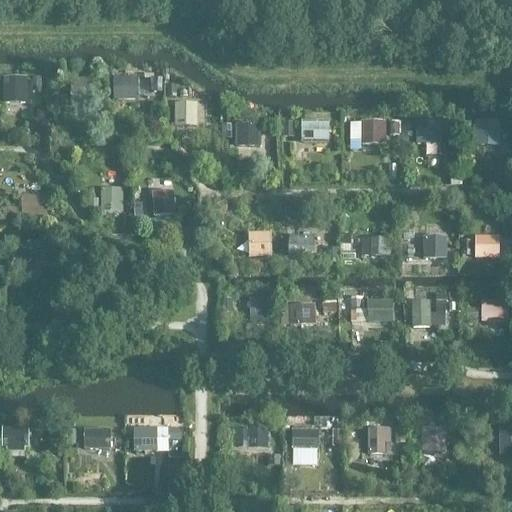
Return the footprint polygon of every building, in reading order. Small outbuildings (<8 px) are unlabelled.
[(29,103),(28,76),(4,77),(4,104),(29,103)] [(111,80),(110,100),(145,101),(145,81),(111,80)] [(177,102),(176,126),(198,127),(199,103),(177,102)] [(380,143),(380,112),(354,112),(354,143),(380,143)] [(496,144),(497,113),(475,113),(474,144),(496,144)] [(233,119),(233,144),(261,144),(261,119),(233,119)] [(303,142),(331,141),(330,119),(302,120),(303,142)] [(444,143),(444,121),(416,121),(417,143),(444,143)] [(103,188),(103,212),(125,212),(125,188),(103,188)] [(176,190),(154,190),(155,216),(177,216),(176,190)] [(19,194),(19,214),(49,214),(49,194),(19,194)] [(244,233),(246,257),(275,255),(273,231),(244,233)] [(317,252),(316,234),(291,235),(292,253),(317,252)] [(421,235),(420,261),(441,262),(442,236),(421,235)] [(500,259),(501,236),(477,235),(476,258),(500,259)] [(373,236),(372,256),(392,257),(392,237),(373,236)] [(416,300),(432,300),(433,328),(448,328),(448,289),(415,289),(416,300)] [(252,297),(251,316),(272,317),(273,298),(252,297)] [(368,297),(368,331),(393,331),(393,297),(368,297)] [(482,321),(509,321),(510,300),(483,299),(482,321)] [(292,303),(292,332),(339,331),(338,302),(292,303)] [(414,302),(413,327),(431,328),(431,302),(414,302)] [(440,423),(419,423),(420,455),(441,454),(440,423)] [(162,428),(133,426),(131,447),(161,449),(162,428)] [(270,426),(230,426),(230,453),(271,453),(270,426)] [(6,451),(28,451),(29,427),(6,427),(6,451)] [(394,428),(370,427),(369,455),(386,456),(387,442),(393,443),(394,428)] [(112,449),(113,430),(86,429),(85,448),(112,449)] [(504,450),(511,449),(511,431),(502,432),(504,450)] [(286,438),(287,454),(324,452),(323,436),(286,438)]
